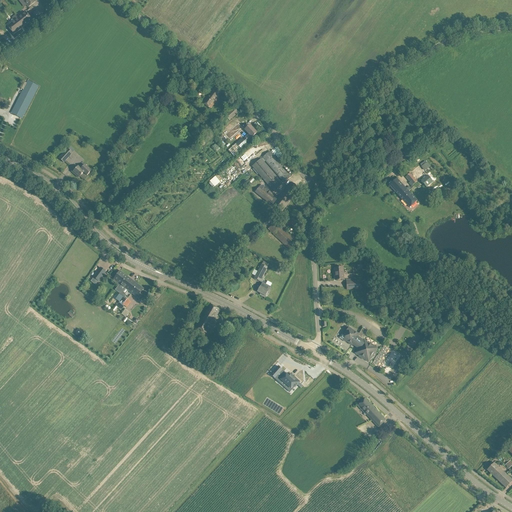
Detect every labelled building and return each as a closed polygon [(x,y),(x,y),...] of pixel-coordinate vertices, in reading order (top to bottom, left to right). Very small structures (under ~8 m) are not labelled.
[(26,12),(18,18),(24,26),(32,20),(26,12)] [(24,26),(18,18),(16,15),(12,18),(15,21),(8,26),(14,34),(24,26)] [(11,113),(22,119),(38,87),(28,81),(27,83),(24,81),(20,88),(23,89),(11,113)] [(216,84),(213,88),(203,103),(211,109),(224,90),(216,84)] [(238,112),(234,108),(225,115),(229,120),(238,112)] [(242,121),(228,132),(233,137),(246,125),(242,121)] [(250,125),(246,129),(245,129),(250,134),(246,138),(244,140),(242,138),(229,150),(235,156),(248,144),(246,143),(249,140),(252,137),(253,137),(257,133),(250,125)] [(67,149),(63,155),(59,158),(64,162),(72,154),(67,149)] [(270,151),(266,155),(263,158),(284,183),(291,177),(270,151)] [(397,158),(401,163),(408,156),(405,152),(397,158)] [(253,166),(274,191),(283,184),(261,159),(253,166)] [(421,166),(424,171),(430,167),(427,162),(421,166)] [(75,168),(72,171),(76,175),(77,174),(79,177),(84,172),(87,175),(91,171),(85,165),(81,169),(78,166),(75,169),(75,168)] [(407,189),(397,178),(389,185),(410,207),(417,201),(409,191),(411,190),(414,187),(413,185),(418,181),(410,173),(405,177),(410,182),(409,183),(411,186),(410,187),(407,189)] [(436,180),(431,174),(428,176),(427,175),(421,180),(426,187),(436,180)] [(216,176),(210,181),(215,187),(221,181),(216,176)] [(272,204),(278,209),(282,212),(291,200),(290,199),(299,188),(291,182),(288,186),(282,193),(278,197),(277,199),(272,204)] [(258,189),(255,192),(269,202),(268,203),(269,204),(270,202),(272,204),(277,199),(275,197),(276,196),(270,191),(264,186),(263,185),(261,185),(258,189)] [(268,229),(286,246),(289,249),(297,241),(288,231),(298,225),(290,212),(278,219),(268,229)] [(254,278),(259,281),(260,279),(267,267),(261,264),(254,278)] [(94,278),(91,281),(96,285),(98,281),(106,272),(101,268),(94,277),(94,278)] [(344,268),(340,268),(335,268),(335,273),(336,273),(336,280),(345,280),(344,268)] [(114,280),(113,281),(118,285),(115,290),(119,293),(120,294),(122,292),(125,288),(131,280),(120,271),(117,275),(114,279),(114,280)] [(131,280),(125,288),(137,297),(140,293),(143,289),(131,280)] [(361,281),(352,281),(347,281),(347,289),(361,289),(361,281)] [(263,283),(260,287),(258,292),(261,294),(260,295),(266,298),(272,288),(263,283)] [(120,294),(115,299),(119,302),(124,297),(120,294)] [(119,302),(117,306),(118,307),(121,309),(124,305),(126,307),(130,302),(125,297),(124,297),(119,302)] [(210,304),(207,308),(196,327),(205,332),(210,323),(212,324),(220,310),(210,304)] [(125,309),(121,314),(125,317),(129,312),(125,309)] [(221,320),(219,324),(220,325),(220,324),(228,328),(227,330),(229,331),(228,333),(231,334),(232,333),(234,329),(232,327),(232,326),(221,320)] [(359,334),(352,330),(348,327),(344,332),(339,338),(346,342),(346,341),(352,345),(352,344),(358,348),(355,353),(359,356),(364,360),(365,360),(368,362),(371,358),(371,359),(375,353),(375,352),(377,349),(373,346),(374,346),(368,342),(364,340),(357,336),(359,334)] [(380,369),(393,348),(384,343),(371,364),(380,369)] [(277,366),(269,375),(271,376),(274,379),(277,375),(279,377),(283,372),(278,368),(278,367),(277,366)] [(285,374),(280,380),(286,385),(290,388),(291,386),(293,388),(299,381),(290,374),(288,376),(285,374)] [(365,399),(362,402),(358,405),(378,427),(386,420),(365,399)] [(506,488),(509,484),(511,481),(511,479),(494,463),(487,470),(506,488)]
